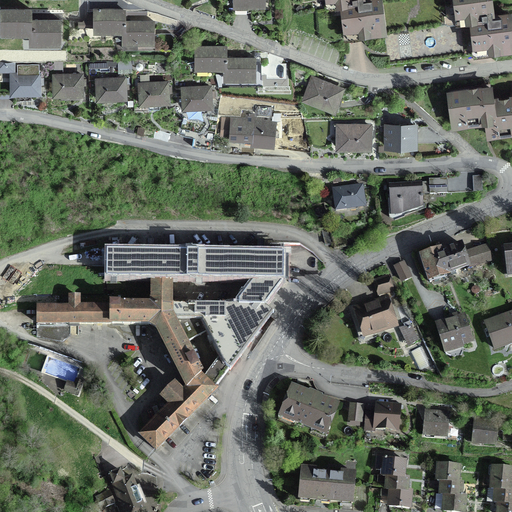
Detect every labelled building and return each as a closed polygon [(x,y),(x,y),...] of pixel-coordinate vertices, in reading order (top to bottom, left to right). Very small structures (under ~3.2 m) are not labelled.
[(234,5),(234,13),(246,12),(246,5),(264,5),(263,0),(233,0),(233,5),(234,5)] [(336,0),(337,5),(341,4),(345,30),(353,29),(359,28),(360,35),(384,31),(379,0),(371,0),(363,1),(362,0),(327,0),(328,0),(336,0)] [(511,38),(509,15),(492,17),(489,0),(454,0),(457,16),(466,15),(467,21),(471,20),(475,46),(482,45),(489,44),(490,51),(511,47),(511,38)] [(60,20),(30,20),(30,10),(0,10),(0,32),(29,32),(29,42),(59,42),(60,20)] [(122,42),(153,42),(153,31),(153,21),(124,21),(124,15),(124,10),(93,10),(93,31),(122,31),(122,42)] [(224,68),(224,58),(225,58),(225,47),(195,47),(195,68),(224,68)] [(224,79),(254,79),(254,58),(225,58),(224,58),(224,68),(224,79)] [(10,98),(42,97),(41,72),(11,74),(10,98)] [(52,99),(84,99),(83,73),(52,74),(52,99)] [(96,104),(128,102),(127,77),(95,79),(96,104)] [(304,99),(333,110),(341,90),(312,79),(304,99)] [(140,108),(169,106),(168,82),(138,84),(140,108)] [(182,113),(214,111),(212,85),(180,87),(182,113)] [(497,131),(492,99),(490,86),(448,92),(453,126),(466,124),(466,120),(479,119),(479,122),(486,121),(488,136),(497,135),(497,131)] [(497,99),(492,99),(497,131),(511,129),(511,133),(511,95),(510,96),(510,99),(497,101),(497,99)] [(250,144),(273,146),(274,133),(274,123),(271,123),(272,117),(253,115),(253,116),(245,115),(245,120),(221,118),(220,134),(231,135),(231,139),(250,140),(250,144)] [(338,126),(337,148),(369,148),(369,126),(338,126)] [(414,144),(414,126),(386,126),(386,147),(397,147),(397,145),(414,145),(414,144)] [(154,130),(152,139),(166,142),(169,134),(154,130)] [(193,137),(191,147),(209,150),(211,141),(193,137)] [(483,190),(482,177),(474,177),(475,191),(483,190)] [(429,195),(447,194),(446,179),(428,180),(429,195)] [(423,205),(421,185),(388,188),(389,200),(393,200),(394,212),(398,215),(423,205)] [(364,206),(361,187),(333,191),(336,211),(347,209),(347,208),(364,206)] [(321,230),(324,245),(332,243),(330,236),(328,228),(321,230)] [(330,236),(332,243),(333,250),(341,248),(338,234),(330,236)] [(461,245),(440,252),(439,249),(420,255),(429,283),(431,283),(430,279),(468,266),(461,245)] [(506,275),(511,274),(511,246),(503,248),(506,275)] [(62,343),(66,339),(69,336),(69,325),(110,325),(149,326),(156,330),(186,389),(182,393),(174,385),(168,391),(161,397),(170,406),(140,436),(155,451),(216,389),(214,388),(228,370),(229,371),(242,354),(273,314),(264,307),(282,283),(283,255),(106,253),(106,280),(151,281),(151,285),(148,285),(148,293),(151,293),(151,306),(124,305),(124,291),(113,291),(113,305),(110,305),(110,308),(78,308),(78,298),(62,297),(62,308),(37,308),(37,338),(62,343)] [(403,263),(394,267),(401,282),(410,278),(403,263)] [(394,296),(388,277),(374,282),(378,295),(379,295),(381,301),(379,302),(379,303),(370,306),(370,305),(355,310),(364,336),(374,333),(374,332),(385,328),(385,329),(395,326),(386,300),(390,299),(394,296)] [(511,314),(485,324),(494,350),(504,346),(504,343),(511,340),(511,314)] [(457,319),(456,317),(451,319),(451,321),(436,326),(443,347),(461,341),(462,344),(472,341),(464,317),(457,319)] [(404,328),(402,330),(409,345),(413,344),(417,341),(409,327),(404,328)] [(76,381),(74,386),(67,383),(64,391),(76,396),(81,383),(76,381)] [(320,400),(320,398),(309,394),(307,395),(292,389),(282,414),(293,418),(294,421),(312,428),(315,427),(325,431),(335,406),(320,400)] [(419,395),(417,401),(426,404),(428,398),(419,395)] [(360,423),(362,406),(350,405),(349,421),(360,423)] [(375,419),(366,418),(365,431),(375,432),(374,428),(396,430),(398,407),(377,405),(375,419)] [(448,415),(426,413),(424,435),(445,437),(448,415)] [(497,422),(475,420),(472,443),(473,446),(482,447),(483,444),(494,445),(497,422)] [(407,479),(403,478),(404,465),(404,461),(386,460),(386,458),(385,458),(385,457),(376,457),(375,470),(383,471),(382,477),(386,477),(385,490),(381,490),(380,505),(388,505),(388,507),(409,509),(410,497),(410,492),(406,492),(407,480),(407,479)] [(81,465),(86,479),(100,474),(95,460),(81,465)] [(436,482),(441,482),(440,495),(436,495),(435,510),(443,511),(442,511),(463,511),(464,501),(464,497),(460,497),(461,485),(461,483),(457,483),(458,471),(458,466),(438,465),(436,482)] [(511,511),(511,491),(511,474),(511,468),(490,467),(489,476),(491,476),(490,490),(487,490),(486,500),(493,500),(494,502),(494,503),(490,503),(489,511),(511,511)] [(301,470),(298,499),(352,504),(354,475),(341,473),(341,476),(314,474),(314,471),(301,470)] [(110,474),(110,475),(109,475),(113,485),(112,485),(122,511),(144,511),(131,477),(123,480),(119,471),(111,474),(110,474)] [(114,504),(109,493),(95,499),(100,510),(114,504)]
